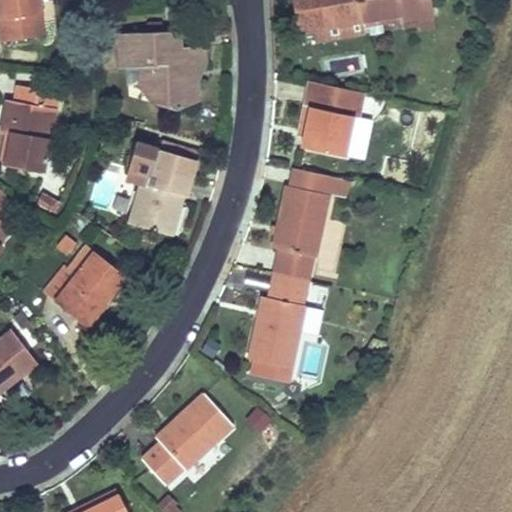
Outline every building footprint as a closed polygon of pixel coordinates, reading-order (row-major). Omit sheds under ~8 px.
[(36,0),(0,0),(0,19),(5,19),(5,27),(0,27),(0,42),(30,38),(26,15),(39,14),(36,0)] [(296,0),(302,32),(322,28),(360,22),(356,0),(296,0)] [(356,0),(360,22),(399,15),(400,20),(415,18),(430,16),(428,0),(356,0)] [(39,14),(26,15),(30,38),(42,36),(39,14)] [(399,15),(360,22),(363,35),(363,37),(382,35),(380,23),(400,20),(399,15)] [(430,16),(415,18),(417,30),(433,28),(430,16)] [(360,22),(322,28),(325,42),(363,35),(360,22)] [(171,31),(117,33),(118,51),(125,51),(126,67),(137,67),(144,66),(145,87),(153,86),(153,103),(175,110),(196,102),(195,81),(183,81),(183,69),(194,70),(194,64),(203,63),(202,46),(177,47),(172,48),(171,31)] [(7,65),(33,65),(33,51),(7,51),(7,65)] [(144,66),(137,67),(138,87),(145,87),(144,66)] [(194,70),(183,69),(183,81),(195,81),(194,70)] [(302,136),(299,147),(343,156),(343,153),(351,115),(357,93),(313,83),(309,106),(303,105),(298,122),(304,124),(302,136)] [(58,93),(18,86),(15,102),(6,100),(0,131),(4,133),(10,134),(4,165),(43,172),(58,93)] [(351,115),(343,153),(349,154),(358,117),(351,115)] [(304,124),(298,122),(296,135),(302,136),(304,124)] [(10,134),(4,133),(0,155),(0,164),(4,165),(10,134)] [(154,149),(146,147),(138,176),(143,177),(145,179),(154,149)] [(196,159),(154,149),(145,179),(143,177),(130,223),(166,234),(175,203),(171,202),(175,191),(182,194),(185,195),(196,159)] [(279,248),(273,273),(306,280),(312,257),(315,257),(329,194),(325,193),(329,176),(293,168),(289,186),(285,185),(272,246),(279,248)] [(347,180),(329,176),(325,193),(329,194),(343,197),(347,180)] [(175,203),(166,234),(170,235),(182,194),(175,191),(171,202),(175,203)] [(0,221),(0,240),(10,231),(0,221)] [(62,235),(32,268),(45,279),(75,246),(62,235)] [(64,266),(43,292),(81,322),(101,297),(105,300),(125,276),(86,245),(67,268),(64,266)] [(262,296),(248,358),(254,359),(262,361),(257,377),(279,382),(282,366),(289,367),(304,305),(301,304),(306,280),(273,273),(268,297),(262,296)] [(101,297),(81,322),(89,329),(109,304),(105,300),(101,297)] [(303,323),(320,326),(322,308),(305,305),(303,323)] [(10,329),(0,336),(0,390),(37,362),(10,329)] [(254,359),(250,375),(257,377),(262,361),(254,359)] [(282,366),(279,382),(286,383),(289,367),(282,366)] [(160,441),(141,458),(164,482),(182,466),(184,468),(231,425),(203,393),(155,436),(160,441)] [(253,407),(243,423),(260,434),(270,418),(253,407)] [(127,511),(116,489),(70,511),(127,511)]
